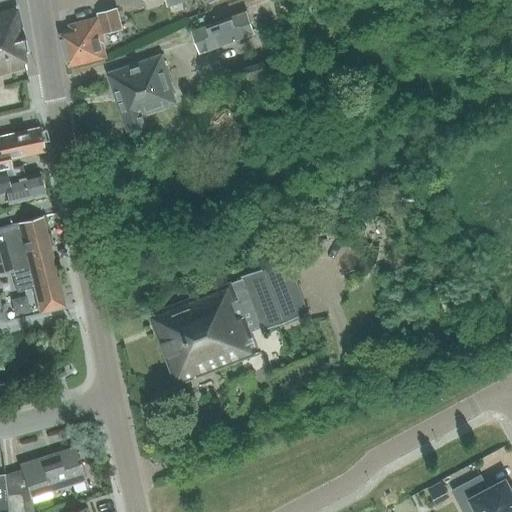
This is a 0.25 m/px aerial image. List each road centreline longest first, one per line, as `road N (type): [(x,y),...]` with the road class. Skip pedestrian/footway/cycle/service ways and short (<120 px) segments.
road 1 (tertiary): [(113,399),(59,113)]
road 2 (residential): [(506,390),(376,460),(300,511)]
